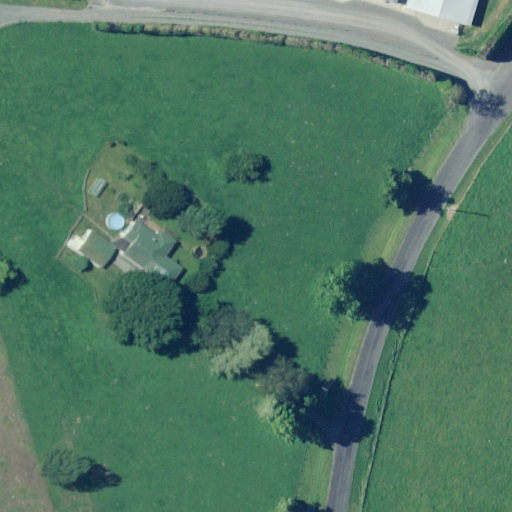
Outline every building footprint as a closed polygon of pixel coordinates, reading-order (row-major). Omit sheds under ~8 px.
[(407,0),(406,7),(470,26),(477,0),(407,0)] [(120,192),(113,202),(127,212),(134,202),(120,192)] [(204,224),(212,215),(204,208),(196,217),(204,224)] [(167,248),(129,220),(117,238),(125,244),(118,254),(164,287),(177,269),(161,257),(167,248)] [(111,249),(87,232),(82,240),(74,234),(66,246),(97,268),(111,249)]
